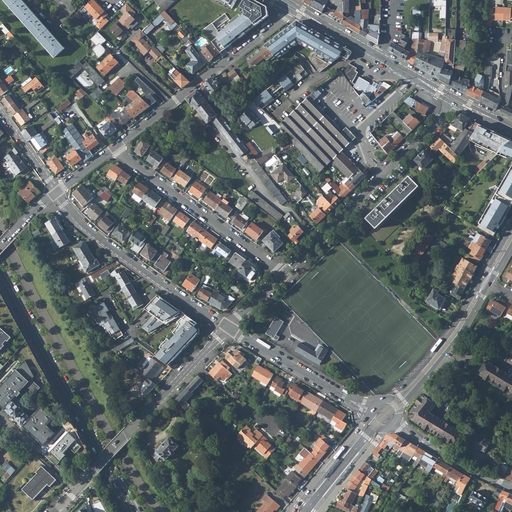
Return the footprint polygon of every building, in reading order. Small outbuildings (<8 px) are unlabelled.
[(3,0),(54,58),(64,48),(21,0),(3,0)] [(59,0),(72,13),(77,8),(70,0),(59,0)] [(91,0),(84,7),(92,15),(101,6),(99,3),(97,4),(93,0),(91,0)] [(141,0),(135,5),(141,12),(147,6),(141,0)] [(154,0),(164,12),(165,11),(175,2),(172,0),(154,0)] [(254,0),(253,0),(245,0),(241,8),(245,10),(245,16),(241,20),(238,17),(230,23),(231,25),(224,30),(223,28),(219,32),(213,24),(204,31),(221,53),(232,44),(231,43),(237,38),(236,38),(238,36),(240,38),(246,34),(244,32),(254,24),(256,26),(269,16),(268,8),(258,2),(257,4),(253,2),(254,0)] [(313,0),(310,6),(322,13),(329,1),(326,0),(313,0)] [(331,8),(327,16),(342,24),(344,18),(343,0),(333,0),(330,1),(330,2),(333,4),(336,6),(340,7),(337,12),(331,8)] [(343,0),(344,18),(342,24),(360,35),(362,26),(362,20),(361,10),(355,11),(356,18),(356,19),(351,16),(350,19),(347,17),(348,15),(348,13),(349,13),(348,0),(343,0)] [(446,0),(433,0),(433,6),(441,6),(441,10),(439,10),(439,18),(446,18),(446,11),(446,0)] [(330,2),(324,14),(327,16),(331,8),(333,4),(330,2)] [(118,21),(127,30),(130,27),(129,26),(131,23),(135,20),(132,17),(134,14),(133,12),(134,11),(127,3),(123,7),(127,12),(118,21)] [(362,26),(360,35),(366,38),(371,25),(368,25),(369,10),(364,10),(364,5),(361,5),(361,10),(362,20),(362,26)] [(92,15),(99,23),(96,26),(100,30),(108,21),(105,18),(108,15),(103,10),(104,9),(101,6),(92,15)] [(84,7),(83,7),(80,10),(85,15),(86,15),(89,18),(92,15),(84,7)] [(496,7),(495,20),(503,20),(504,8),(496,7)] [(504,8),(503,20),(511,20),(511,8),(504,8)] [(162,16),(171,26),(175,22),(165,11),(164,12),(151,23),(153,25),(161,18),(162,16)] [(371,25),(366,38),(378,44),(379,35),(380,29),(380,20),(380,15),(377,15),(376,25),(371,25)] [(118,21),(109,30),(117,38),(121,34),(123,31),(124,33),(127,30),(118,21)] [(282,54),(299,41),(315,50),(310,59),(319,72),(323,69),(323,70),(340,57),(341,56),(348,60),(352,53),(346,49),(329,39),(316,32),(304,25),(297,21),(247,59),(252,65),(257,61),(258,63),(265,58),(267,61),(274,55),(276,57),(281,53),(282,54)] [(456,29),(446,28),(445,39),(448,39),(456,40),(456,29)] [(183,38),(187,42),(187,41),(190,38),(182,29),(178,33),(182,38),(183,38)] [(139,51),(142,54),(144,52),(146,54),(148,52),(155,59),(161,54),(154,46),(152,48),(142,37),(145,34),(142,31),(141,30),(130,41),(140,50),(139,51)] [(106,40),(98,32),(90,40),(96,46),(92,50),(95,54),(95,55),(98,58),(106,51),(101,45),(103,43),(104,43),(106,40)] [(398,46),(394,53),(400,57),(407,45),(408,43),(403,40),(406,36),(402,33),(402,35),(401,40),(398,46)] [(418,57),(414,65),(417,67),(424,53),(425,40),(421,39),(422,33),(419,33),(419,39),(418,57)] [(429,33),(429,40),(431,41),(438,42),(438,33),(429,33)] [(424,53),(417,67),(440,80),(444,64),(448,39),(445,39),(443,38),(442,42),(440,51),(438,57),(429,55),(431,41),(429,40),(425,40),(424,53)] [(412,50),(406,60),(414,65),(418,57),(419,39),(412,39),(412,49),(412,50)] [(448,39),(444,64),(454,65),(456,40),(448,39)] [(461,71),(464,71),(466,41),(456,40),(454,65),(450,85),(462,92),(464,79),(459,78),(461,71)] [(17,46),(22,53),(26,50),(20,43),(17,46)] [(164,52),(167,49),(159,43),(156,46),(164,52)] [(398,46),(392,43),(389,51),(394,53),(398,46)] [(503,106),(500,112),(509,116),(511,109),(511,43),(511,44),(511,50),(508,50),(506,81),(506,85),(509,85),(507,92),(505,101),(503,106)] [(202,52),(209,61),(219,53),(212,44),(202,52)] [(407,45),(400,57),(406,60),(412,50),(412,49),(407,47),(408,45),(407,45)] [(187,66),(193,74),(205,64),(192,46),(186,51),(193,61),(187,66)] [(97,67),(105,75),(118,63),(111,55),(97,67)] [(487,56),(487,65),(494,65),(494,60),(498,60),(498,71),(500,71),(500,57),(487,56)] [(170,61),(176,66),(179,63),(173,57),(170,61)] [(79,61),(66,73),(71,79),(84,67),(90,73),(87,76),(96,85),(101,80),(100,80),(102,78),(86,61),(82,65),(79,61)] [(364,93),(371,101),(390,86),(391,86),(383,81),(382,82),(379,80),(377,84),(373,81),(371,84),(359,77),(355,84),(351,82),(357,72),(354,71),(356,68),(349,63),(344,69),(341,71),(360,96),(364,93)] [(300,64),(253,100),(258,105),(263,101),(266,105),(274,99),(271,95),(282,86),(285,91),(294,84),(291,80),(295,77),(298,81),(303,78),(300,74),(305,70),(300,64)] [(444,64),(440,80),(450,85),(454,65),(444,64)] [(484,92),(481,102),(496,110),(501,101),(501,100),(498,98),(487,93),(489,89),(491,78),(492,78),(492,66),(486,66),(485,77),(484,91),(484,92)] [(169,74),(182,88),(185,86),(185,85),(186,84),(188,84),(190,82),(175,68),(169,74)] [(234,69),(227,74),(236,83),(241,79),(237,74),(234,69)] [(469,84),(467,95),(481,102),(484,92),(484,91),(485,77),(479,74),(475,81),(476,81),(474,85),(474,87),(469,84)] [(0,83),(0,94),(1,95),(8,90),(6,86),(14,80),(11,75),(2,81),(0,83)] [(36,77),(22,88),(26,92),(31,88),(34,86),(39,92),(44,87),(36,77)] [(145,94),(141,97),(149,105),(155,101),(151,96),(150,95),(154,92),(138,77),(135,80),(140,85),(139,86),(145,94)] [(101,80),(96,85),(98,87),(104,81),(102,78),(100,80),(101,80)] [(119,78),(108,88),(116,95),(126,84),(119,78)] [(203,85),(212,94),(223,85),(218,79),(215,81),(212,78),(203,85)] [(464,79),(462,92),(467,95),(469,84),(470,80),(464,79)] [(209,100),(209,101),(214,97),(212,94),(203,85),(199,88),(209,100)] [(103,93),(98,87),(89,95),(95,100),(103,93)] [(21,110),(30,103),(23,95),(20,91),(18,88),(9,95),(1,101),(8,110),(13,106),(11,104),(13,103),(11,101),(12,100),(13,100),(19,95),(22,99),(17,102),(16,103),(16,104),(17,105),(21,110)] [(75,93),(80,99),(87,94),(81,88),(75,93)] [(192,103),(197,109),(207,101),(209,100),(199,88),(186,98),(190,104),(192,103)] [(132,89),(126,95),(134,102),(136,101),(138,103),(133,107),(131,105),(126,109),(133,117),(134,118),(150,106),(149,105),(141,97),(132,89)] [(342,131),(313,101),(322,93),(317,89),(309,97),(290,115),(333,160),(331,162),(332,163),(334,165),(348,179),(354,174),(359,169),(345,155),(346,154),(346,149),(345,148),(348,144),(351,142),(342,131)] [(489,89),(487,93),(498,98),(500,95),(489,89)] [(360,96),(367,105),(371,101),(364,93),(360,96)] [(25,107),(27,111),(29,109),(40,100),(38,97),(30,103),(25,107)] [(420,117),(424,119),(427,115),(425,115),(428,110),(428,111),(430,108),(423,103),(422,104),(409,97),(404,101),(411,107),(422,113),(420,117)] [(55,108),(59,112),(71,103),(68,99),(55,108)] [(216,113),(207,101),(197,109),(197,110),(207,123),(211,120),(213,122),(219,118),(217,116),(216,116),(214,114),(216,113)] [(125,108),(113,118),(121,125),(123,123),(124,124),(133,117),(126,109),(125,108)] [(14,116),(21,125),(32,117),(30,114),(28,115),(23,109),(14,116)] [(247,125),(250,129),(262,120),(257,114),(254,116),(252,114),(253,113),(250,109),(239,118),(242,121),(241,122),(245,127),(247,125)] [(375,138),(388,154),(395,147),(404,139),(412,130),(403,121),(393,111),(389,115),(402,129),(399,132),(395,135),(398,138),(395,141),(393,138),(389,141),(386,136),(380,140),(377,137),(375,138)] [(106,138),(117,130),(117,129),(121,125),(113,118),(109,114),(105,119),(108,122),(99,129),(100,129),(106,138)] [(240,156),(247,150),(244,146),(241,141),(227,124),(225,121),(219,114),(217,116),(219,118),(213,122),(240,156)] [(411,114),(403,121),(412,130),(420,122),(416,118),(415,118),(411,114)] [(450,125),(462,131),(465,128),(470,131),(475,122),(461,114),(453,122),(450,125)] [(293,144),(319,173),(331,162),(333,160),(290,115),(280,125),(295,139),(291,141),(293,144)] [(40,128),(43,131),(56,122),(53,118),(40,128)] [(451,149),(459,156),(480,124),(475,122),(470,131),(465,128),(462,131),(458,138),(455,141),(452,146),(451,149)] [(82,159),(84,162),(93,155),(90,150),(82,140),(83,139),(72,124),(64,130),(60,123),(58,125),(64,133),(76,150),(82,159)] [(31,140),(39,135),(31,125),(21,132),(28,142),(31,140)] [(511,141),(480,126),(472,138),(501,151),(511,141)] [(342,131),(351,142),(356,137),(346,127),(342,131)] [(450,144),(453,140),(450,138),(443,132),(441,135),(450,144)] [(85,140),(83,139),(82,140),(90,150),(99,143),(93,135),(89,137),(86,133),(83,135),(86,139),(85,140)] [(39,135),(31,140),(39,150),(44,147),(45,148),(46,150),(52,147),(50,144),(48,143),(47,143),(40,134),(39,135)] [(439,149),(455,163),(460,157),(451,149),(438,137),(429,146),(435,152),(439,149)] [(135,151),(142,156),(150,145),(143,140),(135,151)] [(511,140),(511,141),(501,152),(511,156),(511,140)] [(249,142),(244,146),(247,150),(255,160),(257,159),(255,156),(258,153),(249,142)] [(9,164),(16,175),(27,167),(19,157),(18,157),(16,154),(21,151),(17,146),(5,157),(9,164)] [(82,159),(76,150),(66,157),(72,166),(82,159)] [(147,160),(157,167),(164,158),(154,151),(147,160)] [(411,164),(416,169),(420,166),(423,169),(433,160),(429,156),(430,155),(429,154),(428,155),(424,151),(411,164)] [(47,161),(56,174),(64,168),(55,155),(47,161)] [(180,162),(184,164),(189,157),(185,155),(180,162)] [(255,160),(258,164),(260,162),(267,159),(264,155),(257,159),(255,160)] [(250,164),(265,183),(270,179),(260,166),(258,164),(255,160),(250,164)] [(484,160),(474,169),(478,173),(488,163),(484,160)] [(162,171),(170,177),(176,169),(168,163),(162,171)] [(271,174),(277,183),(282,180),(282,179),(283,178),(287,183),(295,177),(284,164),(271,174)] [(108,175),(115,181),(123,170),(115,165),(108,175)] [(120,181),(125,184),(131,176),(123,170),(115,181),(117,183),(120,181)] [(178,172),(173,179),(177,182),(178,181),(181,183),(185,186),(191,178),(183,172),(182,174),(178,172)] [(361,172),(357,176),(351,182),(355,186),(366,176),(361,172)] [(511,173),(501,192),(511,198),(511,173)] [(347,187),(346,187),(345,188),(343,187),(340,190),(338,188),(337,188),(334,184),(331,183),(329,181),(330,180),(327,177),(324,180),(327,182),(331,187),(342,199),(351,191),(347,187)] [(371,234),(382,245),(418,208),(407,197),(418,186),(409,178),(368,221),(376,229),(371,234)] [(265,183),(281,205),(287,201),(270,179),(265,183)] [(351,182),(349,180),(347,182),(346,182),(344,184),(346,187),(347,187),(351,191),(355,186),(351,182)] [(18,193),(28,203),(40,192),(30,181),(18,193)] [(189,191),(198,197),(205,187),(195,181),(189,191)] [(133,192),(143,199),(149,189),(140,182),(133,192)] [(334,207),(340,201),(336,196),(335,197),(329,190),(331,188),(326,183),(322,188),(328,194),(325,197),(327,200),(334,207)] [(297,191),(302,197),(308,192),(302,186),(302,185),(296,190),(297,191)] [(73,194),(84,206),(93,198),(83,186),(73,194)] [(146,201),(155,208),(161,198),(149,189),(143,199),(139,204),(141,206),(144,201),(146,202),(146,201)] [(203,201),(216,210),(222,201),(222,200),(210,191),(203,201)] [(249,195),(279,220),(283,215),(252,191),(249,195)] [(104,192),(99,196),(107,202),(111,196),(104,192)] [(323,195),(317,201),(323,208),(322,209),(327,214),(334,207),(327,200),(325,197),(323,195)] [(238,208),(241,210),(249,200),(246,197),(241,204),(238,208)] [(510,207),(497,199),(482,224),(495,232),(510,207)] [(233,209),(222,201),(216,210),(226,218),(233,209)] [(163,217),(169,221),(177,210),(167,202),(159,212),(164,216),(163,217)] [(103,211),(94,204),(93,206),(91,203),(86,207),(89,210),(86,213),(95,220),(103,211)] [(121,217),(125,219),(131,211),(127,208),(121,217)] [(321,210),(318,208),(310,216),(317,223),(326,215),(321,210)] [(173,220),(183,228),(189,218),(180,211),(173,220)] [(233,222),(242,229),(248,222),(246,221),(249,218),(244,214),(241,217),(238,215),(233,222)] [(156,217),(152,215),(147,223),(151,225),(156,217)] [(107,231),(110,233),(114,227),(112,225),(113,223),(105,216),(98,223),(107,231)] [(46,224),(53,236),(62,230),(55,218),(46,224)] [(187,231),(199,240),(206,230),(194,221),(187,231)] [(246,232),(257,240),(264,231),(253,223),(246,232)] [(161,232),(164,235),(170,227),(167,224),(161,232)] [(112,234),(123,241),(129,232),(119,225),(112,234)] [(433,234),(437,227),(433,225),(429,231),(433,234)] [(287,236),(296,245),(299,241),(296,239),(304,232),(298,226),(295,229),(293,226),(289,230),(291,232),(287,236)] [(53,236),(60,247),(69,242),(62,230),(53,236)] [(199,240),(210,248),(217,238),(206,230),(199,240)] [(143,243),(146,238),(136,231),(129,240),(135,244),(132,247),(134,249),(133,250),(138,253),(144,244),(143,243)] [(263,241),(274,252),(283,244),(272,232),(263,241)] [(416,263),(433,236),(427,233),(410,258),(416,263)] [(472,241),(486,249),(491,241),(477,233),(475,237),(471,235),(468,239),(472,241)] [(486,249),(472,241),(469,248),(471,250),(470,253),(471,253),(472,254),(481,259),(484,255),(485,254),(484,253),(486,249)] [(74,248),(81,260),(91,254),(85,242),(74,248)] [(216,250),(226,258),(231,251),(221,243),(216,250)] [(140,253),(151,261),(157,251),(147,244),(140,253)] [(173,252),(179,256),(184,249),(178,245),(173,252)] [(229,262),(239,270),(246,260),(236,252),(229,262)] [(84,267),(86,272),(100,265),(97,260),(95,260),(91,254),(81,260),(85,267),(84,267)] [(481,259),(472,254),(470,257),(479,263),(481,259)] [(154,264),(164,271),(170,262),(161,255),(154,264)] [(471,280),(474,274),(473,274),(477,266),(463,258),(459,266),(458,265),(455,270),(456,271),(454,274),(457,276),(453,283),(464,289),(470,279),(471,280)] [(238,271),(251,280),(256,273),(253,271),(254,271),(255,271),(256,271),(257,271),(257,270),(258,270),(258,269),(257,268),(246,260),(239,270),(238,271)] [(113,272),(122,288),(131,283),(124,271),(120,273),(118,269),(113,272)] [(100,274),(103,278),(110,274),(108,270),(100,274)] [(182,285),(191,292),(200,280),(191,274),(182,285)] [(80,290),(86,300),(96,294),(90,285),(89,285),(87,281),(79,286),(80,289),(80,290)] [(122,288),(128,298),(136,293),(131,283),(122,288)] [(464,289),(453,283),(450,288),(453,290),(451,294),(460,299),(463,294),(462,294),(464,289)] [(208,301),(212,294),(205,289),(207,286),(204,284),(198,293),(202,295),(201,297),(208,301)] [(239,289),(233,284),(231,287),(230,288),(237,292),(239,289)] [(226,299),(217,294),(219,291),(215,289),(212,294),(208,301),(220,310),(225,308),(234,300),(229,296),(226,299)] [(426,302),(439,309),(445,299),(437,294),(439,292),(434,289),(426,302)] [(128,298),(134,309),(143,304),(136,293),(128,298)] [(159,296),(145,309),(154,316),(142,327),(148,332),(167,320),(168,321),(167,322),(175,317),(174,316),(179,313),(178,311),(179,311),(159,296)] [(489,310),(500,317),(501,314),(505,307),(491,299),(485,311),(488,313),(489,310)] [(115,340),(123,335),(113,318),(111,320),(106,312),(109,311),(104,302),(87,313),(89,317),(91,315),(94,320),(95,319),(97,323),(99,322),(101,326),(103,325),(105,329),(106,328),(109,332),(112,337),(113,336),(115,340)] [(506,313),(511,315),(511,303),(511,304),(510,306),(507,305),(505,307),(501,314),(504,316),(506,313)] [(169,362),(170,364),(184,348),(183,347),(188,342),(189,343),(198,334),(196,332),(197,331),(194,327),(197,323),(186,316),(183,319),(182,318),(177,323),(178,323),(180,325),(175,330),(173,333),(176,335),(170,341),(168,339),(161,346),(160,348),(162,350),(156,357),(166,365),(169,362)] [(266,333),(277,340),(280,337),(276,335),(284,322),(276,317),(266,333)] [(0,350),(5,346),(3,344),(7,341),(8,342),(11,338),(0,326),(0,350)] [(113,350),(116,352),(134,342),(132,338),(113,350)] [(303,347),(304,345),(300,342),(295,350),(319,365),(328,351),(320,346),(316,352),(315,354),(303,347)] [(315,354),(316,352),(304,345),(303,347),(315,354)] [(225,357),(234,365),(237,368),(241,364),(245,359),(242,356),(244,354),(239,350),(238,352),(235,349),(232,352),(229,350),(226,353),(227,354),(225,357)] [(140,372),(150,380),(162,366),(152,358),(140,372)] [(25,359),(16,369),(29,381),(26,385),(35,393),(40,388),(31,379),(34,376),(25,359)] [(219,362),(227,370),(230,367),(221,359),(219,362)] [(208,373),(216,380),(219,376),(221,378),(228,370),(227,370),(219,362),(218,361),(208,373)] [(511,396),(511,376),(502,371),(501,372),(497,370),(498,369),(487,363),(483,369),(481,372),(480,375),(484,377),(490,381),(495,384),(501,387),(503,389),(508,392),(510,393),(511,395),(511,396)] [(261,379),(267,383),(273,374),(258,364),(251,375),(260,380),(261,379)] [(140,372),(135,368),(134,370),(135,371),(133,373),(134,376),(144,384),(142,385),(139,388),(140,390),(146,396),(156,385),(150,380),(140,372)] [(8,408),(14,403),(11,400),(26,385),(29,381),(16,369),(0,386),(0,404),(4,408),(6,406),(8,408)] [(228,370),(221,378),(223,380),(230,372),(228,370)] [(199,376),(176,400),(190,413),(194,409),(192,407),(197,401),(192,396),(194,394),(193,393),(204,381),(199,376)] [(274,389),(282,394),(288,383),(276,376),(270,385),(275,388),(274,389)] [(291,385),(288,383),(282,394),(285,395),(286,394),(291,385)] [(286,394),(289,396),(290,394),(298,399),(304,390),(299,387),(298,387),(292,383),(291,385),(286,394)] [(289,396),(301,402),(307,392),(304,390),(298,399),(290,394),(289,396)] [(300,403),(315,412),(316,411),(322,401),(307,392),(301,402),(300,403)] [(430,430),(448,441),(453,444),(454,445),(462,432),(451,426),(450,427),(447,425),(448,424),(430,414),(430,412),(436,405),(424,396),(421,399),(417,404),(411,413),(412,419),(413,420),(424,427),(430,430)] [(123,411),(128,415),(131,412),(140,402),(136,397),(123,411)] [(316,411),(323,415),(331,420),(337,410),(330,405),(329,406),(325,404),(326,403),(322,401),(316,411)] [(24,423),(29,417),(24,412),(24,411),(20,407),(19,407),(14,403),(8,408),(7,410),(6,411),(12,416),(11,416),(16,420),(22,425),(22,424),(24,423)] [(31,418),(29,417),(24,423),(25,424),(22,426),(43,446),(55,432),(47,425),(54,418),(41,406),(31,418)] [(337,410),(331,420),(335,422),(333,425),(342,430),(346,423),(341,420),(345,414),(337,410)] [(206,412),(198,420),(222,442),(229,433),(206,412)] [(242,439),(252,448),(255,444),(262,435),(255,429),(252,433),(250,431),(251,430),(246,425),(238,434),(243,438),(242,439)] [(380,442),(385,446),(386,444),(387,445),(390,441),(389,440),(394,433),(387,434),(380,442)] [(390,441),(387,445),(388,446),(386,449),(388,451),(394,443),(399,436),(394,433),(389,440),(390,441)] [(468,442),(485,452),(490,443),(485,440),(485,439),(479,435),(478,436),(473,433),(468,442)] [(262,435),(255,444),(257,446),(256,448),(264,455),(265,453),(269,456),(275,449),(269,444),(270,442),(262,435)] [(320,438),(326,443),(328,440),(322,435),(320,438)] [(394,443),(401,447),(406,440),(399,436),(394,443)] [(159,458),(164,462),(166,460),(171,455),(174,452),(174,451),(179,446),(169,437),(165,443),(164,442),(161,446),(161,447),(154,455),(153,455),(153,456),(154,456),(158,460),(159,458)] [(312,449),(314,450),(321,457),(325,451),(326,452),(330,447),(326,443),(320,438),(317,441),(319,442),(312,449)] [(401,447),(396,453),(399,455),(401,455),(402,457),(409,462),(412,458),(419,447),(406,440),(401,447)] [(383,448),(385,446),(380,442),(372,453),(375,455),(381,447),(383,448)] [(412,466),(415,468),(418,462),(426,452),(419,447),(412,458),(416,460),(412,466)] [(298,465),(307,474),(313,467),(312,466),(316,462),(317,463),(319,460),(311,453),(309,452),(305,448),(299,454),(304,458),(298,465)] [(314,450),(311,453),(319,460),(326,452),(325,451),(321,457),(314,450)] [(426,452),(418,462),(427,468),(426,470),(430,472),(439,459),(426,452)] [(340,460),(338,458),(324,476),(323,477),(325,478),(340,460)] [(442,475),(440,478),(443,480),(443,479),(451,467),(439,459),(430,472),(428,475),(431,477),(435,471),(437,468),(444,473),(442,475)] [(368,477),(371,473),(367,471),(371,465),(365,461),(358,470),(368,477)] [(15,470),(8,464),(4,468),(7,471),(10,474),(11,475),(15,470)] [(335,484),(336,485),(352,467),(350,465),(335,484)] [(22,489),(34,501),(35,500),(34,499),(47,485),(50,487),(56,481),(42,466),(36,473),(37,473),(22,489)] [(507,479),(511,480),(511,468),(508,466),(505,473),(504,472),(501,478),(507,480),(507,479)] [(451,467),(443,479),(447,482),(450,477),(456,481),(454,485),(456,487),(458,485),(464,474),(451,467)] [(368,477),(371,479),(377,470),(375,468),(371,473),(368,477)] [(287,479),(296,487),(299,484),(298,483),(301,479),(302,480),(305,476),(296,469),(293,472),(292,471),(286,478),(287,479)] [(363,498),(366,491),(361,488),(357,485),(362,478),(370,483),(372,480),(371,479),(368,477),(358,470),(345,486),(348,489),(357,494),(363,498)] [(464,474),(458,485),(461,487),(458,493),(462,495),(465,489),(469,482),(471,478),(464,474)] [(471,478),(469,482),(475,485),(478,479),(472,477),(471,478)] [(296,487),(287,479),(276,491),(283,497),(285,494),(287,496),(289,493),(290,494),(296,487)] [(370,483),(379,489),(380,487),(380,486),(372,480),(370,483)] [(494,494),(499,497),(503,490),(497,488),(494,494)] [(357,494),(348,489),(340,503),(338,502),(335,506),(349,511),(355,511),(358,508),(358,507),(360,503),(356,500),(354,504),(352,503),(357,494)] [(491,511),(496,511),(497,510),(498,511),(499,509),(501,511),(506,501),(511,493),(503,490),(499,497),(491,511)] [(479,504),(484,507),(488,499),(483,497),(483,496),(479,493),(479,494),(474,491),(469,498),(474,501),(474,502),(479,505),(479,504)] [(379,496),(372,492),(370,496),(366,494),(361,505),(363,506),(360,511),(366,511),(372,502),(375,504),(379,496)] [(265,502),(260,507),(262,509),(258,511),(272,511),(275,509),(276,510),(280,506),(267,495),(263,500),(265,502)]
